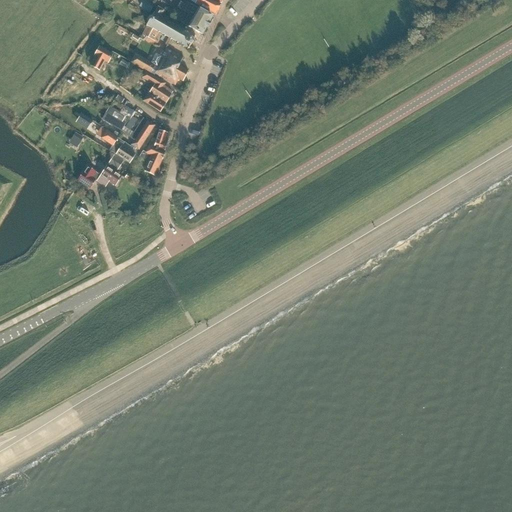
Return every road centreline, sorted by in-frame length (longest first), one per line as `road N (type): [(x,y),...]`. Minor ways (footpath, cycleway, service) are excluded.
road 1 (tertiary): [(179,244),(511,46)]
road 2 (residential): [(179,244),(165,205),(201,81),(218,48),(263,0)]
road 3 (tertiary): [(0,340),(179,244)]
